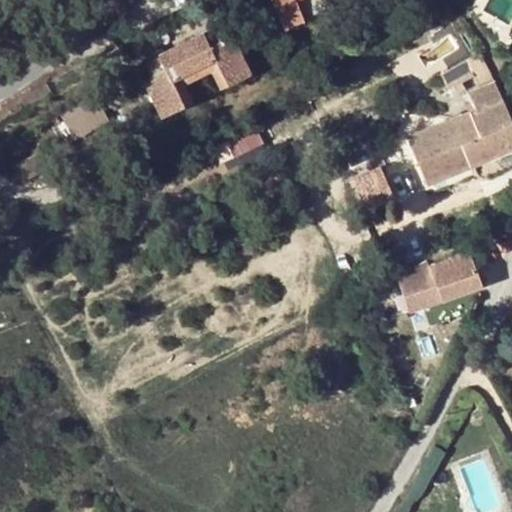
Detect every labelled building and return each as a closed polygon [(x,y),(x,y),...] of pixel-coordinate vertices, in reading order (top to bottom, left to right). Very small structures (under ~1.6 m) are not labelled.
[(271,0),(284,32),(304,24),(296,3),(294,0),(271,0)] [(219,53),(233,84),(251,76),(233,37),(224,41),(217,27),(145,61),(152,76),(144,80),(162,117),(177,110),(163,80),(219,53)] [(163,80),(177,110),(184,107),(172,83),(216,62),(227,87),(233,84),(219,53),(163,80)] [(480,55),(440,69),(448,89),(474,79),(478,87),(494,82),(487,67),(485,62),(480,55)] [(476,110),(453,118),(461,138),(473,166),(511,151),(511,126),(495,84),(469,94),(476,110)] [(61,114),(77,139),(110,119),(95,94),(61,114)] [(461,138),(453,118),(429,128),(437,147),(461,138)] [(426,185),(473,166),(461,138),(437,147),(429,128),(414,135),(417,142),(414,144),(418,155),(415,156),(426,185)] [(370,138),(348,147),(353,158),(375,150),(370,138)] [(39,145),(14,162),(23,176),(48,160),(39,145)] [(355,166),(347,169),(365,207),(395,191),(379,158),(357,169),(355,166)] [(436,282),(418,290),(424,308),(481,287),(468,251),(430,265),(436,282)] [(427,258),(395,269),(402,290),(416,285),(418,290),(436,282),(430,265),(427,258)] [(418,290),(416,285),(402,290),(411,313),(424,308),(418,290)]
